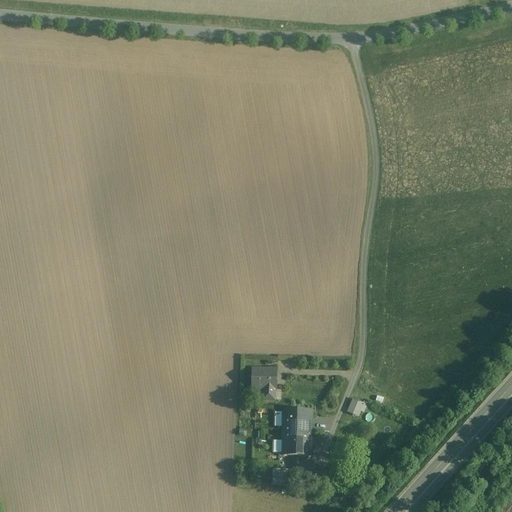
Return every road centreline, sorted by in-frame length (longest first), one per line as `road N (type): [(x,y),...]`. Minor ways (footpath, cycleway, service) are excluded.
road 1 (unclassified): [(511,7),(351,40),(0,17)]
road 2 (trunk): [(511,391),(403,511)]
